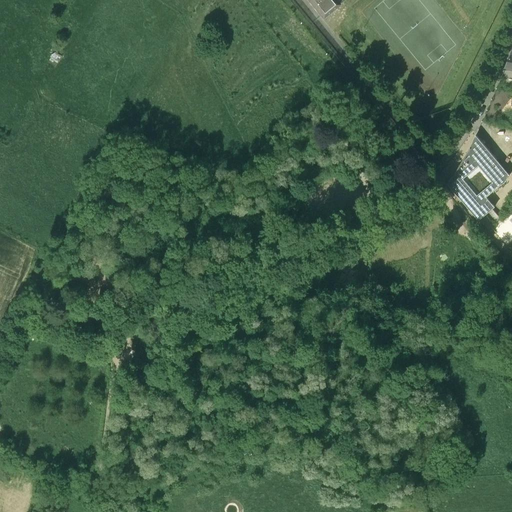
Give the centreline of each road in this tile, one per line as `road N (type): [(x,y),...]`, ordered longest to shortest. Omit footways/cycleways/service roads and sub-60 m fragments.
road 1 (track): [(101,511),(115,366),(134,324),(408,202),(430,177)]
road 2 (track): [(267,261),(245,254),(78,256),(46,289),(43,318),(119,353)]
road 3 (track): [(416,184),(306,119)]
road 4 (track): [(430,177),(498,277)]
